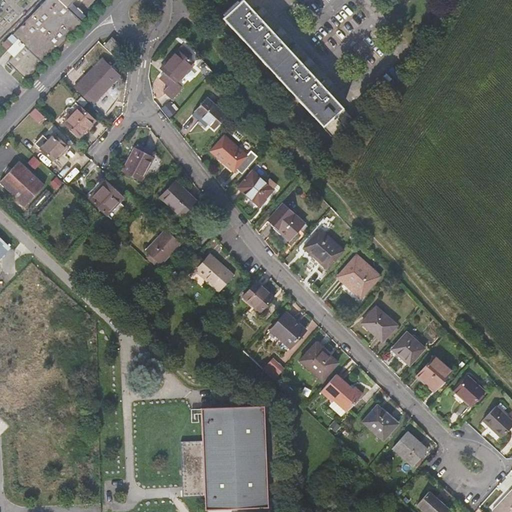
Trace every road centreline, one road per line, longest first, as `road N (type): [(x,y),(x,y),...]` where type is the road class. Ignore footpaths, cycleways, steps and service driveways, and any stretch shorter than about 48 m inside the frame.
road 1 (track): [(511,387),(182,15),(155,13)]
road 2 (residential): [(468,466),(269,264),(138,103)]
road 3 (residential): [(362,0),(398,44),(353,89),(277,12),(280,0)]
road 4 (residential): [(131,14),(94,31),(0,132)]
